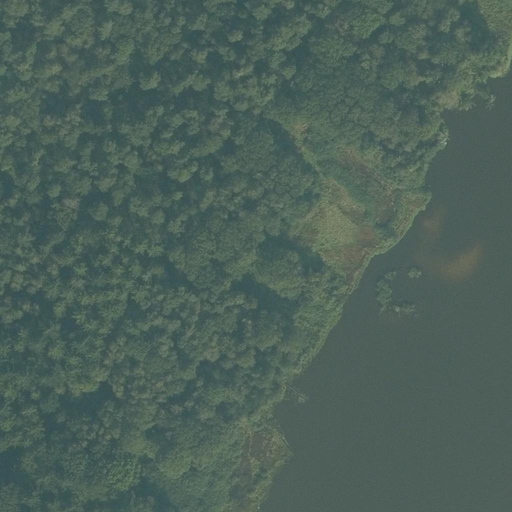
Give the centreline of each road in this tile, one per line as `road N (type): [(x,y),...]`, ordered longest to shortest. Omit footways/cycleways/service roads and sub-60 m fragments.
road 1 (track): [(169,251),(353,0)]
road 2 (track): [(0,491),(169,251)]
road 3 (track): [(234,0),(71,131),(0,173)]
road 4 (track): [(169,251),(0,173)]
